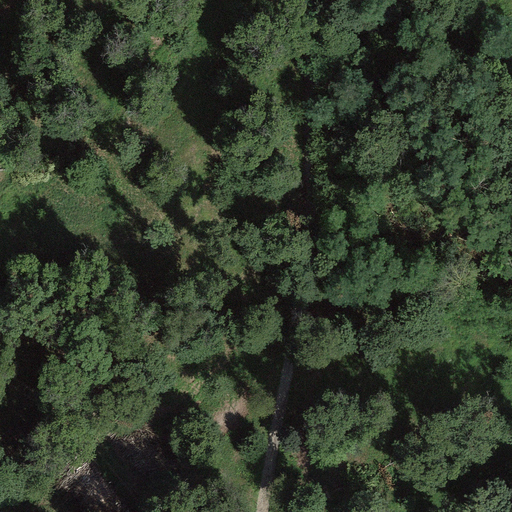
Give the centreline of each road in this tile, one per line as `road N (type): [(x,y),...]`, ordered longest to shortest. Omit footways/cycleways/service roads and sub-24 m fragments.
road 1 (track): [(260,511),(309,234),(304,0)]
road 2 (track): [(151,511),(82,429),(0,372)]
